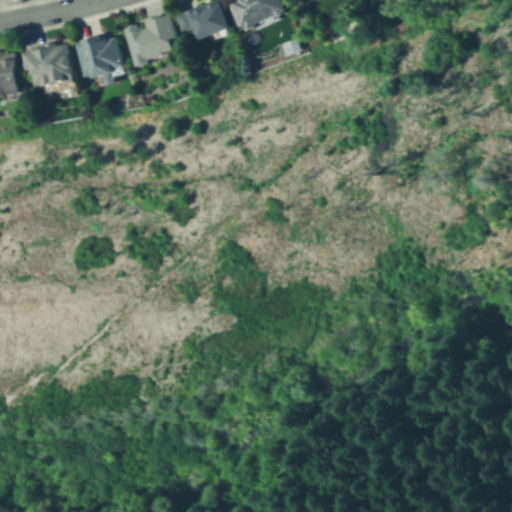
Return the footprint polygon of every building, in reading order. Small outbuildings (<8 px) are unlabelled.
[(204,0),(224,0),(232,23),(203,32),(200,22),(185,26),(179,8),(204,0)] [(285,0),(289,8),(244,27),(231,0),(285,0)] [(127,23),(139,20),(140,22),(147,20),(145,14),(172,6),(181,35),(174,37),(177,46),(150,54),(151,57),(138,61),(127,23)] [(89,72),(78,36),(107,27),(108,32),(118,29),(128,60),(89,72)] [(69,39),(77,74),(37,84),(33,66),(27,67),(23,48),(39,45),(38,42),(55,38),(56,42),(69,39)] [(0,45),(3,45),(3,51),(18,49),(22,85),(0,87),(0,45)]
